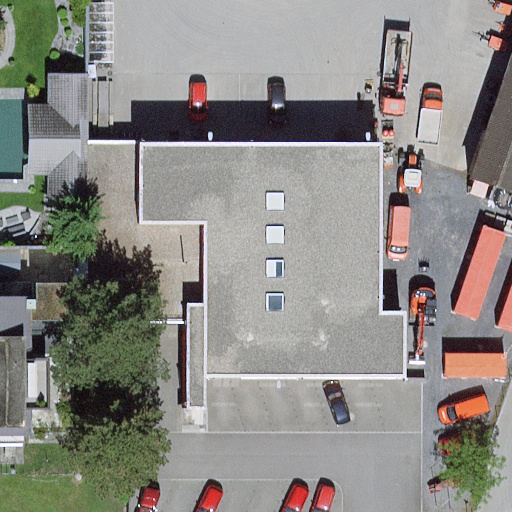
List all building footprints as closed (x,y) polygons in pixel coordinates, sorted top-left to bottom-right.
[(89,64),(114,64),(114,5),(89,5),(89,64)] [(511,43),(482,131),(506,139),(511,122),(511,43)] [(83,76),(50,76),(51,107),(29,107),(29,175),(47,175),(47,205),(83,205),(83,76)] [(511,190),(511,122),(506,139),(482,131),(467,175),(511,190)] [(91,220),(137,220),(137,144),(91,144),(91,220)] [(377,145),(137,144),(137,220),(91,220),(92,280),(129,280),(129,324),(181,324),(181,411),(202,411),(202,380),(401,380),(401,312),(377,312),(377,145)] [(48,296),(0,297),(0,433),(27,433),(26,359),(50,359),(48,296)]
